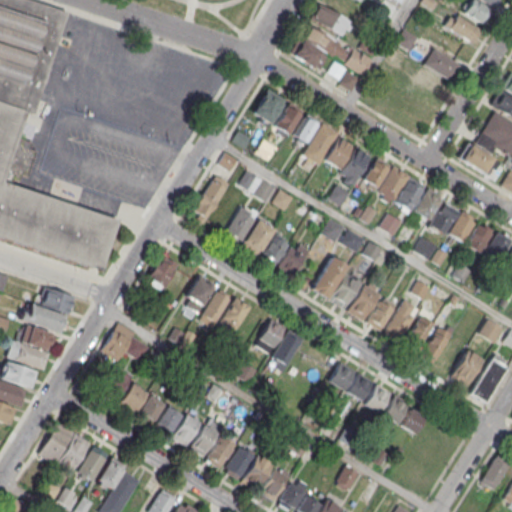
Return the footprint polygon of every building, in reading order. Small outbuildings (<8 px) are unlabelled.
[(0,0),(0,236),(97,270),(114,219),(0,180),(0,177),(1,175),(16,180),(18,173),(26,176),(34,152),(25,149),(28,141),(14,136),(23,109),(31,112),(64,11),(30,0),(0,0)] [(467,0),(460,12),(480,25),(490,10),(473,0),(467,0)] [(480,0),(492,8),(497,0),(480,0)] [(308,19),(338,37),(347,21),(317,3),(308,19)] [(446,26),(467,44),(478,31),(457,13),(446,26)] [(290,56),(316,68),(322,54),(362,72),(369,56),(303,26),(290,56)] [(396,43),(408,49),(413,37),(401,31),(396,43)] [(394,67),(403,57),(393,47),(384,58),(394,67)] [(438,93),(457,63),(431,47),(412,77),(438,93)] [(349,88),(353,76),(343,73),(339,85),(349,88)] [(511,94),(511,75),(510,75),(502,89),(511,94)] [(424,109),(433,96),(410,82),(402,95),(424,109)] [(250,114),(268,125),(283,98),(265,88),(250,114)] [(511,98),(498,90),(489,105),(511,118),(511,98)] [(301,111),(287,102),(271,126),(285,135),(301,111)] [(511,122),(492,110),(472,142),(489,152),(493,147),(511,160),(511,122)] [(290,133),(302,142),(317,122),(305,113),(290,133)] [(302,156),(318,164),(320,160),(336,168),(351,139),(319,123),(302,156)] [(247,137),(236,131),(230,141),(241,147),(247,137)] [(458,160),(483,174),(492,158),(467,143),(458,160)] [(354,181),(367,154),(351,147),(338,174),(354,181)] [(228,171),(235,160),(223,153),(216,164),(228,171)] [(445,231),(459,204),(372,159),(358,186),(445,231)] [(498,184),(511,191),(511,171),(508,169),(498,184)] [(271,187),(247,172),(239,186),(263,200),(271,187)] [(201,221),(226,186),(213,176),(188,212),(201,221)] [(252,218),(235,246),(220,236),(237,209),(252,218)] [(460,243),(475,219),(460,210),(446,234),(460,243)] [(378,226),(390,234),(398,222),(386,214),(378,226)] [(270,228),(253,256),(237,246),(255,219),(270,228)] [(475,256),(491,232),(477,222),(461,247),(475,256)] [(337,241),(351,252),(361,239),(346,228),(337,241)] [(511,239),(495,230),(479,258),(495,267),(511,239)] [(259,259),(291,276),(305,252),(272,234),(259,259)] [(434,245),(420,236),(411,249),(426,259),(434,245)] [(379,248),(367,242),(360,253),(372,260),(379,248)] [(175,264),(158,255),(144,280),(162,289),(175,264)] [(308,289),(325,298),(344,265),(328,255),(308,289)] [(357,281),(340,308),(325,299),(342,271),(357,281)] [(192,316),(210,286),(195,277),(177,307),(192,316)] [(376,293),(359,320),(344,311),(361,283),(376,293)] [(71,296),(42,287),(39,295),(41,296),(39,305),(66,313),(71,296)] [(210,328),(228,295),(215,288),(197,320),(210,328)] [(394,303),(377,331),(362,321),(379,294),(394,303)] [(248,306),(232,297),(216,325),(231,334),(248,306)] [(61,314),(55,331),(24,321),(30,304),(61,314)] [(412,314),(395,342),(380,332),(397,305),(412,314)] [(433,324),(415,351),(400,342),(417,314),(433,324)] [(266,354),(282,326),(267,318),(251,345),(266,354)] [(502,328),(486,318),(476,334),(492,343),(502,328)] [(115,321),(132,332),(115,360),(97,350),(115,321)] [(49,332),(43,349),(18,341),(24,324),(49,332)] [(450,334),(432,362),(417,352),(434,325),(450,334)] [(266,360),(279,370),(301,340),(288,330),(266,360)] [(46,352),(40,368),(4,356),(10,339),(46,352)] [(449,376),(466,386),(481,358),(464,348),(449,376)] [(469,392),(484,402),(508,363),(493,353),(469,392)] [(35,370),(29,388),(0,378),(0,372),(4,360),(35,370)] [(337,360),(353,370),(341,390),(325,380),(337,360)] [(355,371),(371,380),(359,401),(343,391),(355,371)] [(0,380),(24,388),(18,406),(0,399),(0,380)] [(128,382),(118,400),(132,409),(143,392),(128,382)] [(373,382),(389,392),(377,412),(361,402),(373,382)] [(391,393),(406,402),(395,422),(379,413),(391,393)] [(146,394),(135,411),(150,420),(160,403),(146,394)] [(0,401),(13,406),(8,424),(0,421),(0,401)] [(164,405),(153,422),(168,432),(178,414),(164,405)] [(407,408),(422,416),(412,433),(397,425),(407,408)] [(198,421),(183,412),(169,436),(183,445),(198,421)] [(86,441),(67,473),(35,453),(54,421),(86,441)] [(216,432),(201,423),(186,447),(201,456),(216,432)] [(216,468),(233,443),(219,433),(202,458),(216,468)] [(236,445),(222,467),(225,468),(223,471),(235,479),(237,476),(238,477),(252,455),(236,445)] [(254,454),(269,463),(255,486),(240,477),(254,454)] [(494,454),(508,462),(491,490),(478,481),(494,454)] [(334,483),(346,490),(356,472),(343,465),(334,483)] [(286,472),(272,496),(258,488),(271,467),(278,471),(280,468),(286,472)] [(97,511),(96,511),(121,470),(137,479),(116,511),(97,511)] [(273,503),(285,511),(303,488),(291,478),(273,503)] [(511,479),(511,510),(505,506),(508,502),(501,498),(511,479)] [(53,489),(48,484),(42,491),(47,495),(53,489)] [(164,511),(174,497),(159,488),(144,511),(164,511)] [(56,501),(65,506),(72,494),(63,489),(56,501)] [(311,511),(318,502),(304,493),(292,511),(311,511)] [(323,498),(314,511),(335,511),(338,508),(323,498)] [(197,511),(179,501),(172,511),(197,511)]
